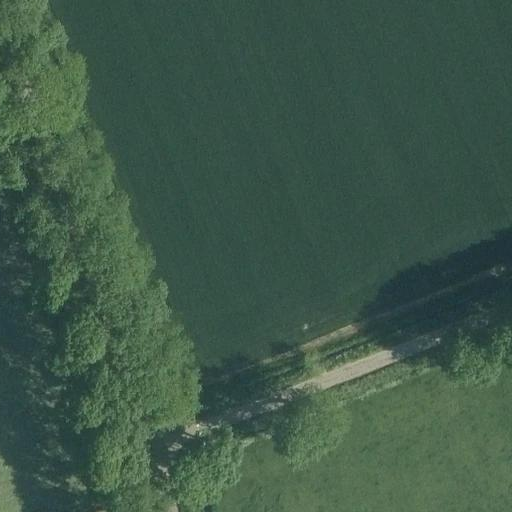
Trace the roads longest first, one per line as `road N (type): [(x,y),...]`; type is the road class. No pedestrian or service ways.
road 1 (unclassified): [(153,450),(112,319),(0,35)]
road 2 (unclassified): [(153,450),(511,308)]
